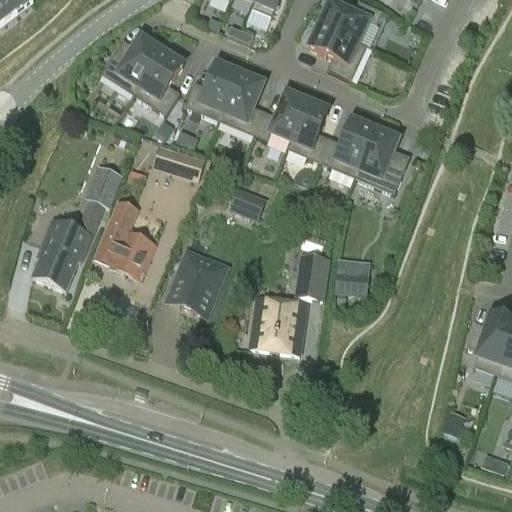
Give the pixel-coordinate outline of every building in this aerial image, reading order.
[(25,0),(0,0),(0,32),(32,8),(25,0)] [(233,0),(234,0),(252,8),(253,8),(256,0),(233,0)] [(256,0),(253,8),(252,8),(250,15),(271,24),(280,0),(256,0)] [(411,0),(408,6),(416,11),(422,0),(411,0)] [(318,31),(365,53),(366,52),(358,48),(367,27),(375,31),(381,18),(358,7),(352,19),(329,8),(318,31)] [(222,30),(210,25),(206,33),(218,38),(222,30)] [(365,53),(318,31),(308,54),(331,65),(326,77),(350,87),(365,53)] [(238,46),(241,38),(229,33),(226,41),(238,46)] [(241,38),(238,46),(250,51),(253,43),(241,38)] [(133,101),(161,57),(140,44),(133,54),(122,47),(101,80),(133,101)] [(161,57),(133,101),(166,122),(180,100),(169,93),(183,71),(161,57)] [(219,128),(239,80),(215,70),(205,94),(193,89),(183,113),(219,128)] [(254,142),(264,118),(252,113),(262,89),(239,80),(219,128),(254,142)] [(288,156),(308,108),(285,99),(275,123),(264,118),(254,142),(266,147),(270,139),(289,147),(285,155),(288,156)] [(323,171),(333,147),(317,140),(327,116),(308,108),(288,156),(323,171)] [(358,185),(378,137),(350,126),(340,150),(333,147),(323,171),(358,185)] [(128,154),(132,144),(114,137),(110,147),(128,154)] [(378,137),(358,185),(394,200),(409,163),(392,156),(397,145),(378,137)] [(158,151),(151,174),(197,188),(204,166),(158,151)] [(103,211),(108,214),(121,182),(97,172),(83,204),(88,206),(76,235),(52,225),(41,252),(43,253),(31,283),(65,297),(77,267),(80,268),(103,211)] [(294,190),(308,195),(314,180),(305,176),(297,180),(294,190)] [(253,201),(245,221),(257,226),(265,206),(253,201)] [(140,285),(155,252),(127,239),(138,216),(117,206),(92,264),(140,285)] [(301,253),(320,259),(324,246),(305,239),(301,253)] [(226,274),(187,258),(176,286),(188,291),(179,311),(206,322),(226,274)] [(298,300),(324,304),(330,264),(304,260),(298,300)] [(336,278),(334,299),(337,300),(345,300),(367,302),(368,281),(336,278)] [(298,360),(305,312),(257,305),(250,353),(298,360)] [(511,336),(511,327),(490,320),(486,333),(473,329),(464,353),(477,358),(471,373),(496,382),(511,336)] [(511,336),(496,382),(511,387),(511,336)] [(146,399),(135,396),(133,401),(145,405),(146,399)] [(443,436),(458,441),(463,426),(448,420),(443,436)] [(503,479),(508,467),(486,459),(482,471),(503,479)]
